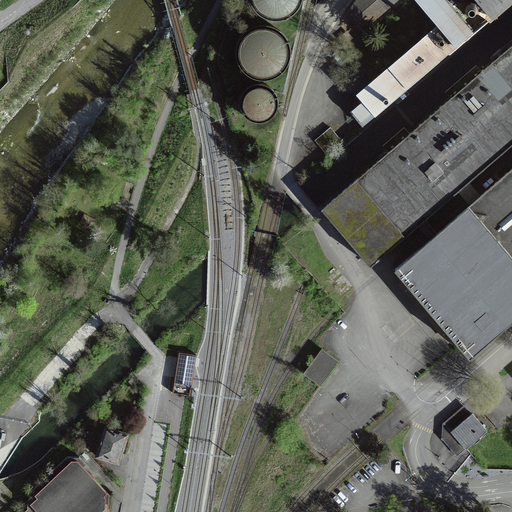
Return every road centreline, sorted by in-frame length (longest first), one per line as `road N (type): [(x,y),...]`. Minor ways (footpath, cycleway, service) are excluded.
road 1 (residential): [(132,511),(158,357),(119,306)]
road 2 (residential): [(511,487),(478,492),(441,482),(418,458),(423,428)]
